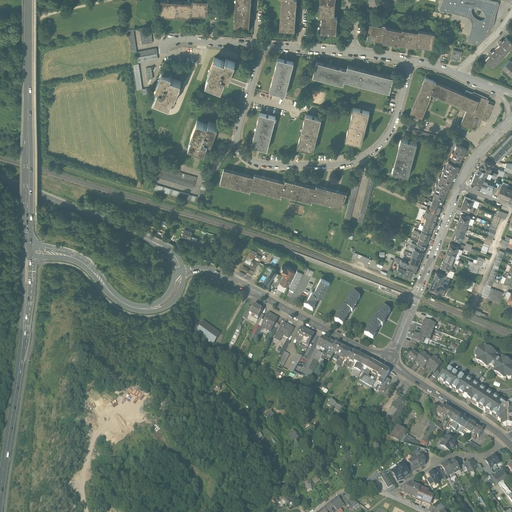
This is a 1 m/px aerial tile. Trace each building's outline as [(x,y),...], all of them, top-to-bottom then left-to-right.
[(192,0),(192,2),(162,0),(160,0),(160,15),(191,17),(191,14),(207,16),(208,0),(203,0),(192,0)] [(235,0),(234,26),(249,27),(250,0),(235,0)] [(281,0),(279,29),(294,30),(296,0),(281,0)] [(335,0),(319,0),(319,16),(322,16),(320,32),(336,33),(337,18),(334,17),(335,0)] [(495,19),(496,14),(498,8),(499,4),(499,3),(498,2),(490,0),(442,0),(442,3),(440,9),(440,10),(441,11),(466,17),(469,18),(471,20),(472,23),(472,26),(468,41),(468,42),(476,44),(478,44),(480,42),(487,36),(491,31),(494,25),(495,19)] [(418,32),(402,29),(402,31),(386,28),(386,26),(370,24),(367,39),(375,40),(383,41),(383,43),(391,44),(399,46),(399,44),(408,46),(415,47),(416,46),(424,47),(432,49),(435,34),(418,31),(418,32)] [(133,29),(128,30),(131,50),(136,49),(133,29)] [(500,45),(492,53),(490,51),(488,54),(490,56),(486,60),(493,67),(511,47),(511,43),(507,38),(503,42),(501,41),(498,43),(500,45)] [(156,48),(137,52),(138,57),(157,54),(156,48)] [(461,52),(453,50),(451,54),(453,54),(451,59),(453,59),(455,59),(458,60),(459,55),(460,55),(461,52)] [(138,57),(137,57),(138,63),(158,59),(157,54),(138,57)] [(225,62),(214,58),(208,74),(209,75),(205,84),(221,90),(225,79),(228,80),(235,63),(226,59),(225,62)] [(285,61),(277,58),(269,91),(285,95),(293,63),(285,61)] [(511,63),(509,60),(502,68),(511,77),(511,63)] [(347,69),(316,62),(312,77),(343,84),(344,81),(347,69)] [(138,64),(133,65),(137,90),(142,89),(138,64)] [(363,70),(348,66),(347,69),(344,81),(359,85),(363,70)] [(378,73),(363,70),(359,85),(374,88),(378,73)] [(171,75),(162,72),(155,88),(159,90),(158,92),(154,101),(169,107),(173,98),(174,99),(181,82),(170,78),(171,75)] [(393,77),(378,73),(374,88),(389,92),(393,77)] [(435,82),(425,78),(426,78),(411,113),(410,112),(410,113),(422,118),(424,112),(424,111),(425,109),(425,110),(431,96),(430,96),(431,94),(437,96),(439,97),(445,100),(449,89),(435,83),(435,82)] [(478,100),(464,94),(463,95),(449,89),(445,100),(451,102),(453,103),(465,109),(465,108),(467,109),(473,112),(478,100)] [(489,100),(465,90),(464,94),(478,100),(473,112),(467,109),(460,125),(476,131),(481,119),(488,103),(489,100)] [(488,103),(481,119),(486,122),(489,115),(489,114),(493,106),(493,105),(488,103)] [(369,112),(353,108),(345,141),(361,145),(369,112)] [(275,117),(259,113),(251,146),(267,150),(275,117)] [(321,119),(305,115),(297,147),(313,152),(321,119)] [(207,124),(197,120),(190,137),(192,138),(188,146),(204,152),(208,141),(211,142),(218,126),(208,122),(207,124)] [(447,139),(414,130),(412,135),(446,144),(447,139)] [(417,143),(401,139),(392,172),(408,176),(417,143)] [(511,146),(511,144),(506,139),(501,144),(510,152),(511,149),(511,148),(511,146)] [(510,152),(501,144),(496,149),(503,156),(506,154),(507,155),(510,152)] [(466,149),(457,145),(449,161),(458,166),(466,149)] [(503,156),(496,149),(491,155),(498,161),(503,156)] [(449,161),(448,161),(440,177),(451,182),(459,166),(458,166),(449,161)] [(493,165),(485,161),(483,167),(481,166),(480,169),(489,172),(490,170),(493,165)] [(196,178),(158,167),(156,173),(195,184),(196,178)] [(480,169),(479,168),(475,174),(484,178),(486,173),(487,173),(487,175),(491,177),(492,173),(489,172),(480,169)] [(315,188),(285,180),(285,183),(254,175),(254,177),(223,169),(220,184),(250,192),(250,190),(281,197),(281,195),(311,203),(312,200),(342,208),(346,193),(316,185),(315,188)] [(195,184),(156,173),(155,178),(193,189),(195,184)] [(475,174),(471,183),(472,185),(490,193),(493,187),(487,185),(487,183),(483,181),(484,178),(475,174)] [(356,177),(344,218),(350,220),(361,178),(356,177)] [(451,182),(440,177),(432,193),(435,194),(443,198),(451,182)] [(369,178),(361,209),(366,210),(375,179),(369,178)] [(202,184),(198,198),(203,199),(207,185),(202,184)] [(198,198),(154,185),(152,191),(197,203),(198,198)] [(502,186),(501,185),(499,190),(497,196),(503,198),(507,188),(502,186)] [(511,190),(507,188),(503,198),(509,201),(511,193),(511,190)] [(443,198),(435,194),(432,201),(441,205),(443,198)] [(474,201),(465,197),(463,203),(471,206),(474,201)] [(441,205),(432,201),(429,208),(438,212),(441,205)] [(471,206),(463,203),(461,209),(469,212),(471,206)] [(429,208),(427,207),(424,216),(426,217),(435,220),(438,212),(429,208)] [(366,210),(361,209),(357,222),(363,223),(366,210)] [(507,214),(499,211),(497,216),(500,218),(505,220),(507,214)] [(469,218),(461,215),(459,221),(467,224),(469,218)] [(497,216),(495,216),(492,224),(497,226),(500,218),(497,216)] [(435,220),(426,217),(425,221),(423,221),(422,223),(424,224),(432,227),(435,220)] [(467,224),(459,221),(456,227),(465,230),(467,224)] [(432,227),(424,224),(422,230),(430,233),(432,227)] [(497,226),(492,224),(489,232),(494,234),(497,226)] [(465,230),(456,227),(454,233),(463,236),(465,230)] [(430,233),(422,230),(421,233),(419,232),(414,230),(413,233),(418,235),(428,239),(430,233)] [(191,233),(184,231),(182,237),(186,238),(190,239),(191,233)] [(463,236),(454,233),(452,239),(460,242),(463,236)] [(428,239),(418,235),(418,236),(419,237),(418,239),(417,238),(418,238),(412,235),(411,239),(425,245),(428,239)] [(411,239),(410,239),(408,245),(423,250),(425,245),(411,239)] [(191,242),(188,242),(185,241),(184,245),(193,249),(195,248),(196,248),(198,244),(195,244),(191,242)] [(206,247),(198,244),(196,248),(195,252),(203,255),(206,247)] [(458,247),(450,244),(447,250),(456,253),(461,255),(463,251),(457,249),(458,247)] [(489,246),(484,244),(481,252),(486,255),(489,246)] [(423,250),(408,245),(407,247),(409,248),(408,249),(405,247),(404,250),(421,256),(423,250)] [(421,256),(404,250),(403,253),(412,256),(410,260),(418,263),(421,256)] [(456,253),(447,250),(445,256),(454,259),(456,253)] [(499,251),(485,287),(490,289),(504,253),(499,251)] [(369,259),(354,253),(352,258),(367,265),(369,259)] [(454,259),(445,256),(443,262),(451,265),(454,259)] [(418,263),(410,260),(410,261),(409,260),(408,262),(409,263),(408,264),(405,262),(401,261),(400,264),(403,265),(407,267),(415,270),(418,263)] [(451,265),(443,262),(440,268),(448,271),(449,271),(451,265)] [(479,269),(473,267),(474,267),(470,265),(469,269),(472,270),(471,273),(477,275),(479,269)] [(287,268),(284,267),(282,273),(284,274),(280,282),(287,285),(294,271),(287,268)] [(415,270),(407,267),(406,270),(405,270),(398,267),(397,270),(403,273),(403,274),(412,278),(415,270)] [(272,272),(264,283),(268,286),(276,274),(272,272)] [(297,272),(291,283),(288,289),(294,292),(298,283),(303,274),(297,272)] [(445,275),(436,272),(434,278),(442,281),(444,277),(445,275)] [(511,280),(506,277),(503,276),(500,282),(503,283),(503,285),(507,287),(507,285),(511,287),(511,285),(511,280)] [(442,281),(434,278),(432,283),(446,289),(448,283),(442,281)] [(329,283),(321,279),(314,293),(312,292),(304,307),(313,311),(316,305),(317,302),(320,296),(322,297),(325,291),(327,288),(326,288),(329,283)] [(469,281),(465,290),(471,292),(475,284),(469,281)] [(446,289),(432,283),(429,290),(443,296),(446,289)] [(344,307),(342,306),(334,320),(343,325),(346,319),(348,316),(347,316),(350,311),(352,311),(355,306),(356,306),(357,303),(360,297),(351,293),(344,307)] [(248,305),(242,315),(247,318),(249,313),(252,308),(248,305)] [(263,310),(253,305),(252,308),(249,313),(258,318),(261,313),(263,310)] [(382,307),(374,321),(372,320),(365,334),(373,339),(376,333),(378,330),(381,325),(382,326),(385,320),(386,320),(387,317),(390,311),(382,307)] [(277,318),(268,313),(261,324),(265,326),(266,325),(271,327),(270,329),(271,329),(274,324),(277,318)] [(218,330),(202,319),(195,329),(212,340),(218,330)] [(436,325),(425,320),(423,326),(434,330),(436,325)] [(294,327),(283,321),(274,336),(279,339),(282,333),(288,337),(294,327)] [(270,329),(265,336),(270,338),(277,325),(274,324),(271,329),(270,329)] [(258,325),(251,336),(255,338),(261,327),(258,325)] [(434,330),(423,326),(421,331),(432,335),(434,330)] [(314,335),(301,328),(295,338),(308,346),(314,335)] [(432,335),(421,331),(419,336),(425,339),(430,340),(432,335)] [(425,339),(419,336),(414,334),(412,339),(417,341),(423,344),(425,339)] [(287,337),(281,347),(284,349),(290,339),(287,337)] [(330,342),(322,337),(317,346),(325,350),(330,342)] [(325,350),(322,355),(325,357),(327,353),(327,352),(328,351),(330,352),(335,344),(330,342),(325,350)] [(330,352),(326,359),(329,361),(334,354),(333,354),(333,353),(333,352),(336,354),(341,346),(338,345),(336,345),(335,344),(330,352)] [(341,346),(336,354),(338,355),(337,356),(336,356),(334,359),(337,361),(338,360),(345,348),(341,346)] [(511,363),(503,358),(501,358),(499,361),(494,357),(496,355),(495,353),(486,347),(484,347),(483,348),(480,346),(474,354),(475,357),(477,358),(476,359),(476,361),(486,367),(488,367),(489,365),(490,366),(492,367),(494,369),(493,370),(493,372),(503,379),(505,378),(506,377),(509,378),(511,378),(511,375),(511,367),(511,363)] [(352,352),(345,348),(338,360),(339,361),(341,358),(343,360),(344,359),(347,360),(347,359),(352,352)] [(289,352),(284,349),(277,361),(282,364),(289,352)] [(419,356),(413,351),(412,352),(407,357),(414,363),(415,361),(419,356)] [(301,355),(297,352),(288,367),(293,369),(297,361),(301,355)] [(320,352),(318,352),(317,354),(316,354),(314,358),(319,361),(323,353),(320,352)] [(359,354),(354,352),(352,352),(347,359),(350,361),(349,362),(352,363),(351,365),(349,364),(348,367),(350,369),(353,363),(359,354)] [(423,352),(419,356),(415,361),(419,365),(427,356),(423,352)] [(365,358),(359,354),(353,363),(354,364),(355,362),(357,364),(360,365),(365,358)] [(427,356),(419,365),(424,369),(426,365),(431,359),(427,356)] [(431,359),(426,365),(430,369),(438,360),(434,356),(431,359)] [(319,361),(314,358),(310,365),(314,368),(319,361)] [(365,358),(360,365),(364,367),(366,368),(365,370),(366,370),(367,369),(371,361),(365,358)] [(438,360),(430,369),(435,373),(436,371),(442,364),(438,360)] [(308,368),(297,361),(293,369),(304,375),(308,368)] [(384,367),(372,361),(371,361),(367,369),(379,375),(380,375),(384,367)] [(308,368),(304,375),(308,378),(314,368),(310,365),(308,368)] [(481,380),(476,386),(478,388),(483,381),(492,367),(490,366),(481,380)] [(384,367),(380,375),(379,375),(372,387),(376,389),(379,383),(380,384),(379,385),(381,386),(382,385),(389,372),(384,367)] [(476,386),(448,368),(438,379),(467,398),(467,399),(470,402),(471,401),(494,416),(503,403),(478,388),(476,386)] [(394,375),(389,372),(382,385),(381,386),(379,388),(384,391),(386,388),(384,386),(387,382),(389,383),(394,375)] [(316,375),(311,382),(315,385),(320,377),(316,375)] [(372,381),(363,375),(360,380),(367,385),(369,381),(371,382),(372,381)] [(311,382),(310,382),(307,387),(312,391),(316,385),(315,385),(311,382)] [(508,405),(508,407),(505,407),(504,406),(504,405),(503,403),(494,416),(498,418),(498,420),(499,420),(499,421),(501,421),(501,424),(503,424),(503,426),(511,425),(511,393),(505,399),(508,402),(508,405)] [(399,395),(392,405),(397,408),(403,400),(404,398),(399,395)] [(332,398),(327,404),(333,408),(337,403),(332,398)] [(397,408),(389,420),(393,423),(407,403),(403,400),(397,408)] [(341,406),(337,403),(333,408),(340,413),(343,408),(341,406)] [(392,405),(384,417),(389,420),(397,408),(392,405)] [(451,410),(446,407),(445,408),(441,405),(437,412),(437,413),(440,416),(441,414),(444,416),(443,417),(442,416),(440,420),(441,421),(443,422),(446,417),(451,410)] [(266,411),(270,416),(276,412),(272,407),(266,411)] [(451,410),(446,417),(448,418),(450,420),(456,412),(451,410)] [(456,412),(450,420),(453,421),(455,423),(460,415),(456,412)] [(460,415),(455,423),(457,424),(460,426),(465,418),(460,415)] [(465,418),(460,426),(462,427),(464,429),(470,421),(465,418)] [(432,421),(422,439),(427,442),(428,440),(435,426),(435,423),(434,422),(432,421)] [(470,421),(464,429),(467,430),(469,432),(474,424),(470,421)] [(406,431),(396,425),(391,435),(400,440),(405,432),(406,431)] [(475,425),(471,431),(473,432),(471,435),(473,436),(479,427),(475,425)] [(293,440),(300,436),(295,427),(289,431),(293,440)] [(482,430),(479,427),(473,436),(475,437),(476,435),(478,436),(482,430)] [(407,434),(403,441),(405,442),(414,445),(416,441),(413,439),(414,438),(407,434)] [(455,441),(446,436),(444,438),(443,438),(440,441),(442,442),(440,444),(449,450),(451,447),(452,448),(454,445),(453,444),(455,441)] [(475,443),(471,448),(476,451),(480,446),(475,443)] [(424,458),(420,453),(415,457),(421,467),(424,464),(425,461),(424,458)] [(495,454),(485,460),(490,468),(499,463),(495,454)] [(415,457),(409,460),(414,469),(415,470),(421,467),(415,457)] [(448,463),(453,472),(454,474),(459,470),(460,470),(457,465),(454,460),(448,463)] [(471,460),(464,464),(469,473),(471,472),(474,473),(474,469),(477,468),(476,468),(478,467),(477,466),(476,464),(474,462),(472,461),(471,460)] [(453,472),(448,463),(447,462),(441,465),(444,470),(448,476),(453,472)] [(406,469),(403,464),(397,467),(403,477),(403,478),(409,474),(406,469)] [(403,477),(397,467),(391,471),(394,476),(397,481),(403,477)] [(436,469),(429,474),(431,477),(434,482),(437,481),(438,481),(440,481),(440,479),(442,478),(438,472),(436,469)] [(441,470),(438,472),(442,478),(443,480),(445,481),(446,480),(442,472),(441,470)] [(375,472),(366,481),(370,485),(378,477),(375,472)] [(502,472),(499,474),(500,476),(495,479),(500,486),(501,485),(499,482),(506,477),(502,472)] [(386,474),(381,477),(388,488),(393,485),(386,474)] [(412,484),(410,482),(398,489),(400,492),(401,491),(404,493),(416,498),(420,487),(420,488),(412,484)] [(428,491),(420,487),(416,498),(423,500),(422,502),(430,505),(433,497),(427,494),(428,491)] [(341,495),(330,503),(334,507),(334,508),(336,511),(343,506),(342,504),(346,501),(346,502),(346,501),(341,495)] [(358,504),(351,498),(348,500),(349,500),(348,500),(353,507),(354,507),(358,504)] [(330,503),(324,508),(326,511),(327,511),(334,508),(334,507),(330,503)]
